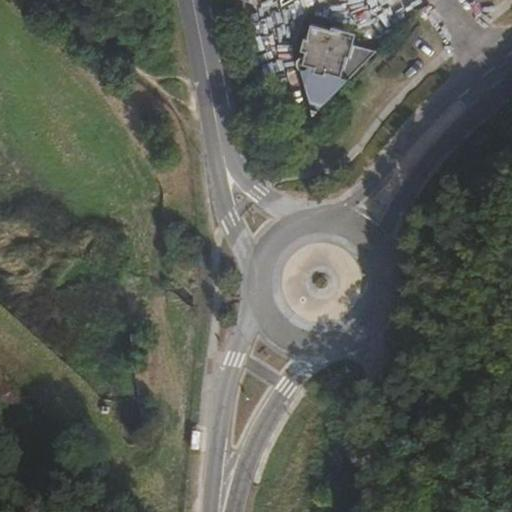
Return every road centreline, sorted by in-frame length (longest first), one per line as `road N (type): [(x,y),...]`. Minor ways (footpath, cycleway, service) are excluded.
road 1 (secondary): [(511,40),(441,100),(367,186),(318,219)]
road 2 (secondary): [(377,258),(408,184),(511,82)]
road 3 (secondary): [(253,296),(221,425),(217,511)]
road 4 (secondary): [(229,511),(259,430),(321,348)]
road 5 (unclassified): [(192,0),(219,138)]
road 6 (unclassified): [(219,138),(230,219),(254,269)]
road 7 (secondary): [(321,348),(349,340),(369,322),(381,297),(377,258)]
